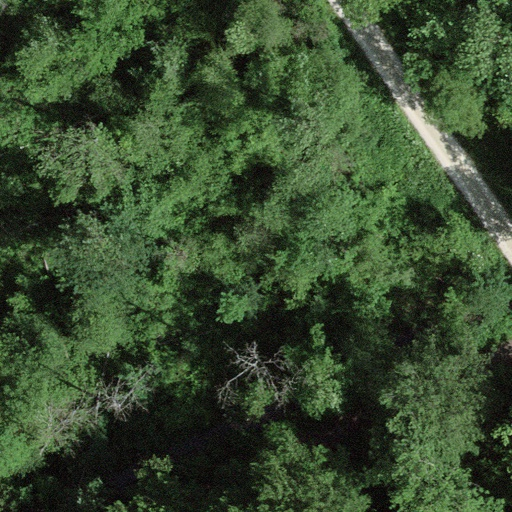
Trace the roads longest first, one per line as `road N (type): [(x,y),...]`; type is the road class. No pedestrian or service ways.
road 1 (track): [(163,511),(511,345)]
road 2 (track): [(341,0),(511,247)]
